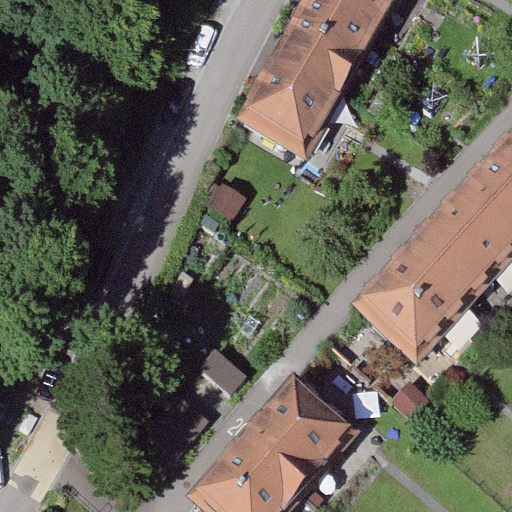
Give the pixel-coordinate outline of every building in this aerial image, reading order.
[(398,0),(318,0),(315,6),(375,40),(398,0)] [(375,40),(315,6),(280,67),(340,102),(375,40)] [(340,102),(280,67),(245,128),(305,163),(340,102)] [(511,151),(464,204),(511,247),(511,151)] [(511,264),(511,247),(464,204),(412,260),(469,311),(511,264)] [(469,311),(412,260),(361,317),(418,368),(469,311)] [(354,443),(296,393),(246,451),(304,500),(354,443)] [(293,511),(304,500),(246,451),(196,509),(199,511),(293,511)]
